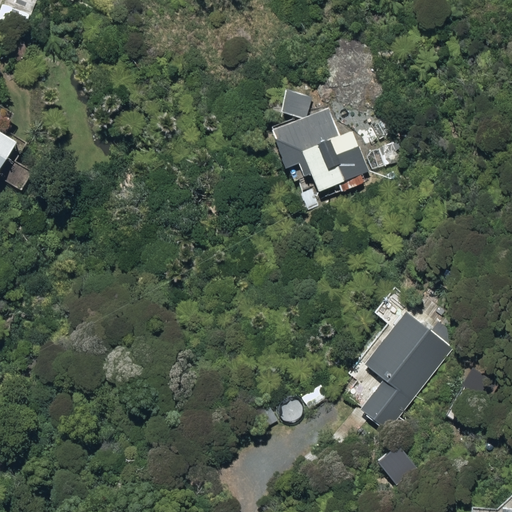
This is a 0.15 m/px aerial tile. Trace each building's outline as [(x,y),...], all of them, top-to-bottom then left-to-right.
[(285,107),(307,116),(314,95),(292,88),(285,107)] [(324,190),(372,169),(355,129),(345,134),(333,106),(278,130),(294,167),(311,160),(324,190)] [(0,119),(0,179),(27,137),(0,119)] [(393,427),(455,345),(411,312),(374,361),(392,375),(367,407),(393,427)] [(415,466),(404,450),(388,461),(399,477),(415,466)]
